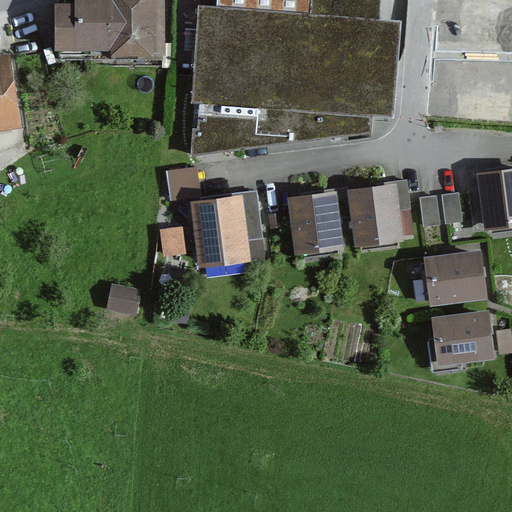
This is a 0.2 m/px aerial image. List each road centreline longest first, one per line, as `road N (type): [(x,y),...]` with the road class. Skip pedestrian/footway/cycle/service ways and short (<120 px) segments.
road 1 (residential): [(408,152),(212,178)]
road 2 (residential): [(408,152),(420,0)]
